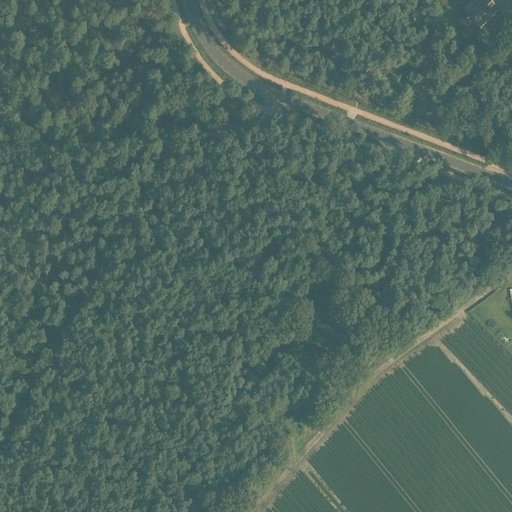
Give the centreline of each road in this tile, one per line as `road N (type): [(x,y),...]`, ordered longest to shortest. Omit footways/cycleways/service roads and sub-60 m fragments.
road 1 (track): [(0,461),(174,136)]
road 2 (unclassified): [(0,155),(244,130),(267,118),(280,97)]
road 3 (tertiary): [(511,184),(280,97)]
road 4 (tertiary): [(280,97),(220,60),(187,0)]
